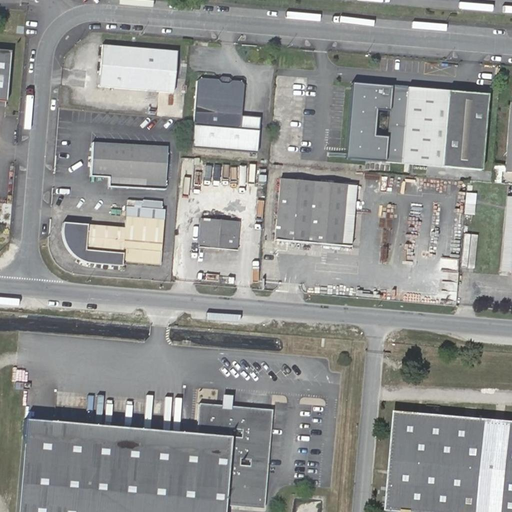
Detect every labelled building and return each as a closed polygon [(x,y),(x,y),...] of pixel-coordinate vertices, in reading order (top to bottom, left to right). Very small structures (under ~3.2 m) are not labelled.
[(0,100),(7,101),(12,52),(12,50),(0,49),(0,100)] [(177,59),(104,53),(100,89),(174,95),(177,59)] [(248,83),(200,79),(194,148),(260,154),(263,119),(245,117),(248,83)] [(485,172),(492,99),(356,86),(349,159),(485,172)] [(93,150),(91,183),(169,188),(171,155),(171,146),(114,143),(114,151),(93,150)] [(493,164),(492,182),(502,183),(503,165),(493,164)] [(360,190),(284,183),(278,242),(354,249),(360,190)] [(466,192),(465,214),(475,214),(476,193),(466,192)] [(511,198),(507,198),(501,273),(511,273),(511,198)] [(126,257),(159,261),(160,249),(162,249),(166,209),(131,206),(129,226),(67,220),(67,225),(66,229),(66,233),(67,237),(68,241),(70,245),(72,249),(74,252),(77,255),(81,257),(85,259),(88,261),(92,262),(97,263),(126,266),(126,262),(126,257)] [(245,221),(206,218),(205,247),(243,251),(245,221)] [(159,265),(159,261),(126,257),(126,262),(159,265)] [(269,485),(275,409),(232,407),(233,397),(223,396),(222,405),(199,404),(197,435),(26,420),(17,511),(227,511),(228,506),(267,509),(269,485)] [(511,511),(511,422),(400,413),(391,511),(511,511)]
